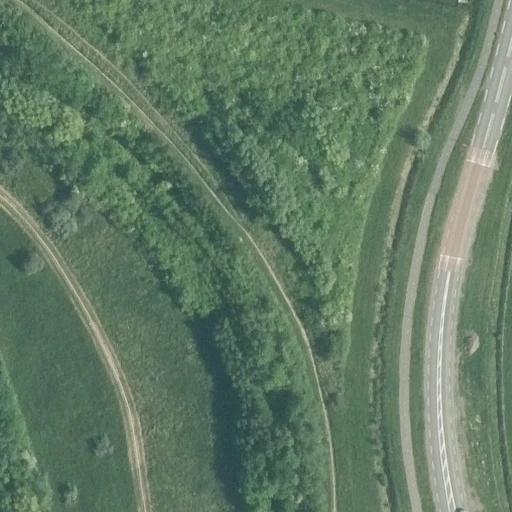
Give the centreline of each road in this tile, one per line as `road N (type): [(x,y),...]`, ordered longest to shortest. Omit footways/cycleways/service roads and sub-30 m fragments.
road 1 (unknown): [(333,511),(319,382),(302,324),(204,161),(114,62),(37,0)]
road 2 (secondary): [(454,511),(439,345),(451,258),(511,36)]
